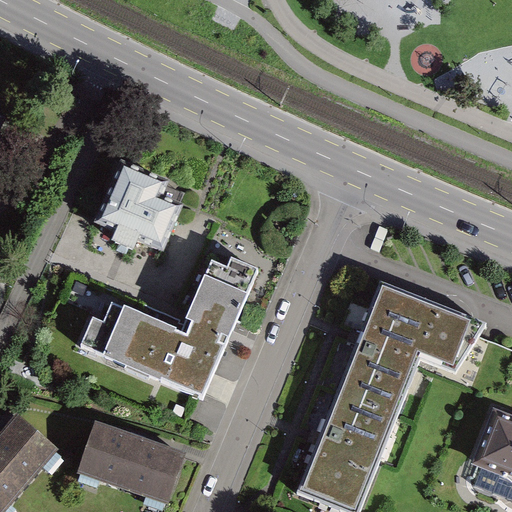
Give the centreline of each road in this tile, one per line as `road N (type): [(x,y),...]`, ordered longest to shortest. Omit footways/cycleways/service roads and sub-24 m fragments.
road 1 (residential): [(351,168),(206,511)]
road 2 (residential): [(0,340),(131,67)]
road 3 (primary): [(131,67),(351,168)]
road 4 (primary): [(351,168),(511,236)]
road 5 (primary): [(0,0),(131,67)]
